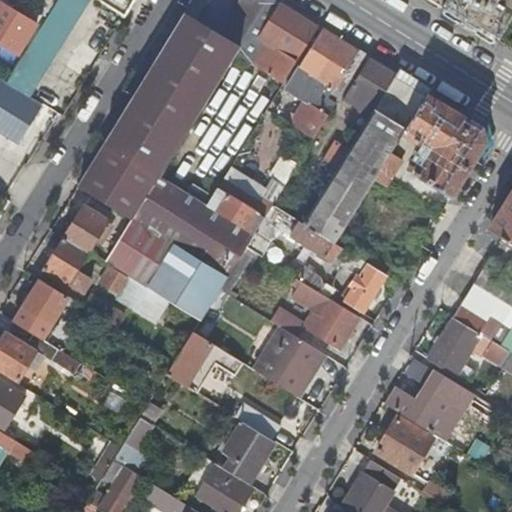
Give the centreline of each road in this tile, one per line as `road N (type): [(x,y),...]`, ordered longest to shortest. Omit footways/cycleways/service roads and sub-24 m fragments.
road 1 (residential): [(511,146),(274,511)]
road 2 (residential): [(0,264),(164,0)]
road 3 (primary): [(511,100),(348,0)]
